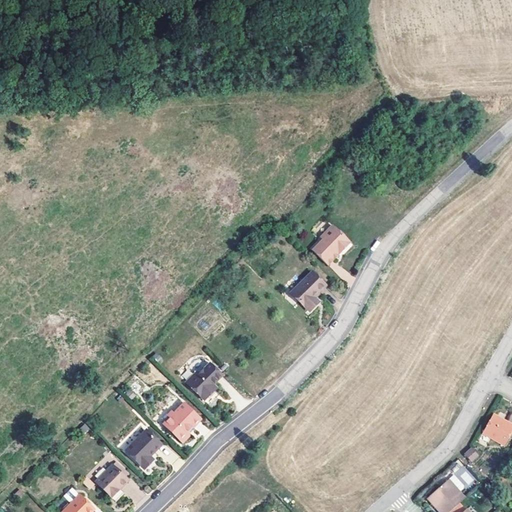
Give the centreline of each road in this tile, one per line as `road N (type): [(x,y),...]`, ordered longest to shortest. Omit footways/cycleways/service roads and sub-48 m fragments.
road 1 (residential): [(148,511),(337,333),(394,234),(511,125)]
road 2 (residential): [(490,376),(451,443),(394,495)]
